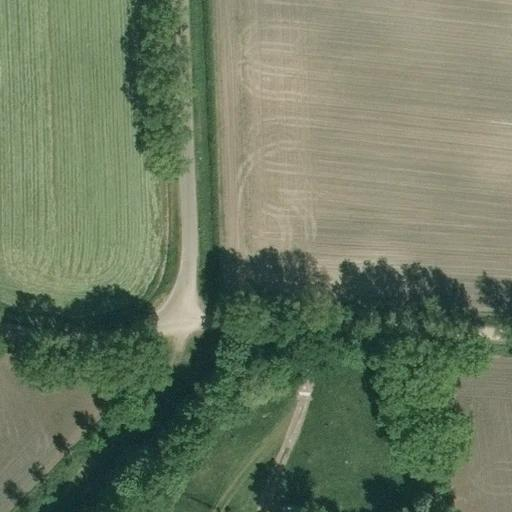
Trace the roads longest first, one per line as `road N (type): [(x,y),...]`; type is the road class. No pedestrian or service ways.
road 1 (track): [(511,335),(235,322),(175,307),(182,333),(155,395),(41,511)]
road 2 (unclassified): [(0,328),(103,340),(158,325),(175,307),(189,241),(184,0)]
